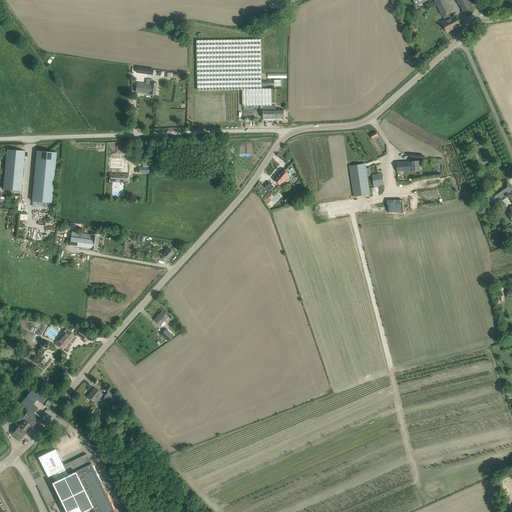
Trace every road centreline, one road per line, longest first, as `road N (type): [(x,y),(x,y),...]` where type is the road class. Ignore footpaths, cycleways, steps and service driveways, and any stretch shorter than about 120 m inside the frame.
road 1 (tertiary): [(16,455),(289,133)]
road 2 (unclassified): [(289,133),(0,139)]
road 3 (tertiary): [(289,133),(374,115),(460,38)]
road 4 (unclassified): [(460,38),(511,153)]
